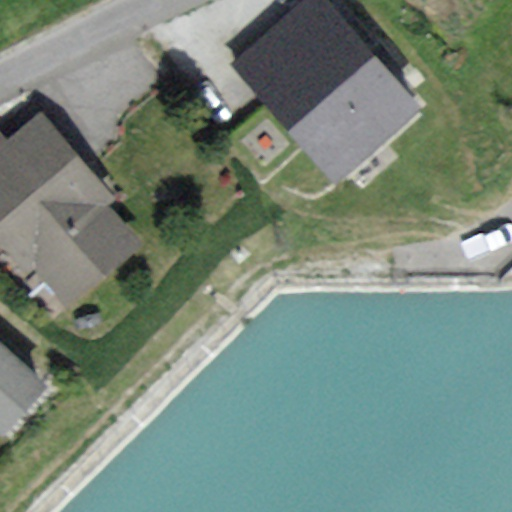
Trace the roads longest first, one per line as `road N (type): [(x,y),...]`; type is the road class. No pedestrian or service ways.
road 1 (residential): [(166,0),(0,80)]
road 2 (residential): [(511,210),(469,243),(397,255)]
